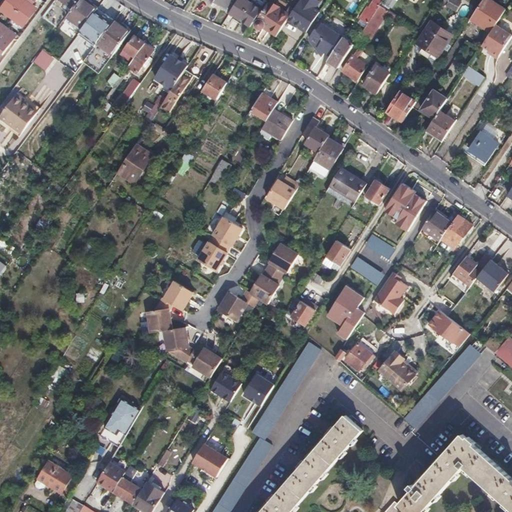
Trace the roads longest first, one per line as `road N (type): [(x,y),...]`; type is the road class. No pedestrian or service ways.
road 1 (residential): [(321,92),(251,207),(257,241),(206,314)]
road 2 (residential): [(321,92),(511,228)]
road 3 (residential): [(138,0),(321,92)]
road 4 (unknown): [(492,214),(396,343)]
road 5 (unknown): [(430,172),(486,82),(489,63)]
